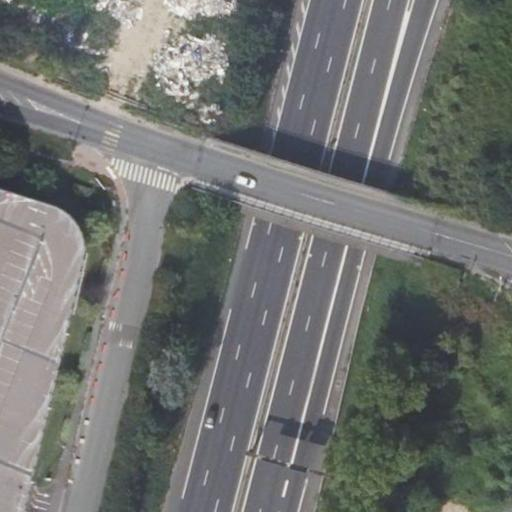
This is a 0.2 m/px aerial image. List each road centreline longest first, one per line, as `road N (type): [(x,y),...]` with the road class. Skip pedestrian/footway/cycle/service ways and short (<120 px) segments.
road 1 (motorway): [(332,0),(203,511)]
road 2 (motorway): [(286,454),(431,0)]
road 3 (motorway): [(286,454),(393,0)]
road 4 (unclassified): [(84,511),(163,147)]
road 5 (tertiary): [(511,255),(163,147)]
